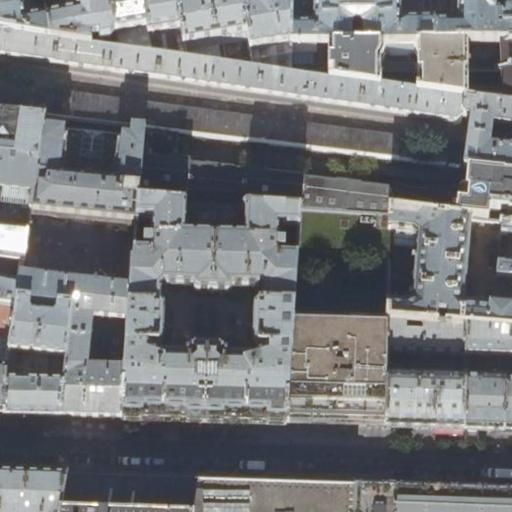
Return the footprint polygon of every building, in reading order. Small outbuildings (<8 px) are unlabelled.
[(0,0),(0,32),(50,39),(46,17),(24,21),(20,0),(0,0)] [(64,0),(66,7),(74,6),(75,13),(46,17),(50,39),(90,45),(88,31),(97,30),(99,35),(108,34),(114,26),(109,0),(64,0)] [(109,0),(114,26),(118,49),(185,59),(176,7),(175,0),(109,0)] [(195,0),(196,4),(176,7),(185,59),(220,64),(217,39),(247,34),(240,0),(195,0)] [(240,0),(247,34),(253,69),(290,74),(291,45),(290,0),(284,0),(281,1),(280,0),(240,0)] [(511,9),(506,9),(503,11),(503,3),(492,3),(492,0),(453,0),(453,26),(451,26),(447,20),(406,20),(400,24),(399,0),(362,0),(362,4),(352,4),(351,0),(290,0),(291,45),(352,45),(352,28),(354,24),(361,24),(363,29),(363,44),(511,44),(511,9)] [(220,64),(185,59),(118,49),(90,45),(50,39),(0,32),(0,59),(1,56),(455,121),(462,116),(471,118),(465,168),(468,168),(507,173),(511,173),(511,105),(406,91),(379,87),(290,74),(253,69),(220,64)] [(379,87),(380,62),(417,62),(417,87),(407,85),(406,91),(511,105),(511,44),(363,44),(352,45),(291,45),(290,74),(379,87)] [(49,97),(46,118),(145,130),(178,134),(446,166),(447,158),(394,152),(396,139),(49,97)] [(0,155),(39,161),(45,118),(0,112),(0,155)] [(46,118),(45,118),(39,161),(31,212),(137,224),(137,222),(139,200),(145,130),(46,118)] [(511,173),(507,173),(468,168),(466,189),(469,190),(467,203),(445,202),(445,195),(175,161),(178,134),(145,130),(139,200),(300,211),(390,218),(390,213),(472,221),(503,224),(511,224),(511,173)] [(0,233),(27,237),(31,212),(39,161),(0,155),(0,233)] [(151,253),(135,252),(134,264),(133,264),(131,289),(129,321),(125,370),(122,418),(161,420),(242,422),(287,424),(300,211),(139,200),(137,222),(152,222),(151,253)] [(372,252),(389,253),(389,246),(390,218),(300,211),(287,424),(333,426),(385,427),(386,365),(387,355),(387,327),(370,327),(372,252)] [(465,305),(472,221),(390,213),(390,218),(389,246),(417,248),(412,303),(406,305),(388,304),(387,323),(444,328),(445,322),(439,321),(439,314),(448,315),(447,328),(466,330),(510,333),(511,333),(511,224),(503,224),(501,236),(511,237),(511,268),(498,267),(497,279),(511,280),(511,302),(511,310),(465,305)] [(0,259),(23,264),(27,237),(0,233),(0,259)] [(388,281),(400,281),(401,258),(389,257),(388,281)] [(21,276),(20,284),(17,300),(72,306),(66,358),(63,382),(59,416),(90,417),(122,418),(125,370),(87,369),(93,317),(129,321),(131,289),(21,276)] [(0,309),(15,312),(17,300),(20,284),(0,280),(0,309)] [(17,300),(15,312),(9,351),(66,358),(72,306),(17,300)] [(6,371),(9,351),(15,312),(0,309),(0,413),(4,414),(6,379),(6,371)] [(387,323),(387,327),(387,355),(465,358),(466,330),(447,328),(444,328),(387,323)] [(508,358),(510,333),(466,330),(465,358),(465,380),(464,430),(478,431),(504,432),(505,381),(493,381),(493,376),(488,376),(487,381),(470,380),(471,358),(508,358)] [(404,365),(386,365),(385,427),(427,429),(464,430),(465,380),(403,377),(404,365)] [(63,382),(6,379),(4,414),(30,415),(59,416),(63,382)] [(25,475),(0,473),(0,511),(61,511),(67,476),(25,475)] [(128,478),(67,476),(61,511),(193,511),(198,481),(128,478)] [(198,481),(193,511),(352,511),(353,487),(325,486),(228,482),(198,481)] [(511,511),(511,492),(390,488),(353,487),(352,511),(511,511)]
